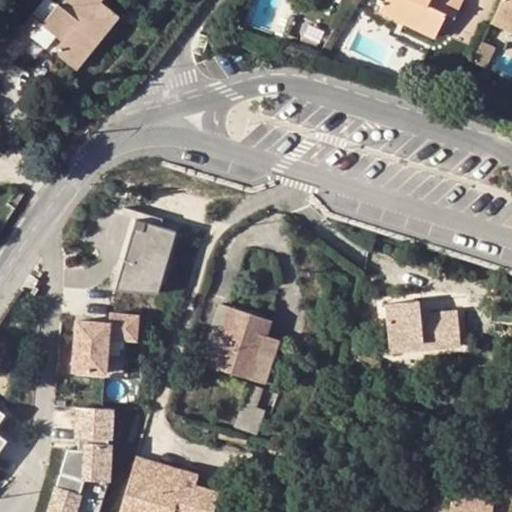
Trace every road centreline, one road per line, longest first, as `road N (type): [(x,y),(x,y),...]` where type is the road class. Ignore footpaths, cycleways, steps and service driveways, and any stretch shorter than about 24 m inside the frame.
road 1 (residential): [(33,232),(47,241),(55,264),(37,460),(0,508)]
road 2 (tertiary): [(227,149),(511,238)]
road 3 (tertiary): [(511,157),(299,86),(231,92)]
